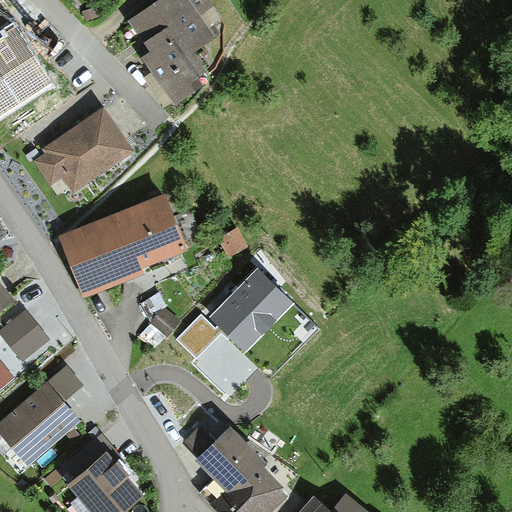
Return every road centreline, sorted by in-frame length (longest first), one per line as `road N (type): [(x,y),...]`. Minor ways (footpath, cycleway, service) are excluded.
road 1 (residential): [(0,191),(163,455),(174,507)]
road 2 (residential): [(42,0),(172,132)]
